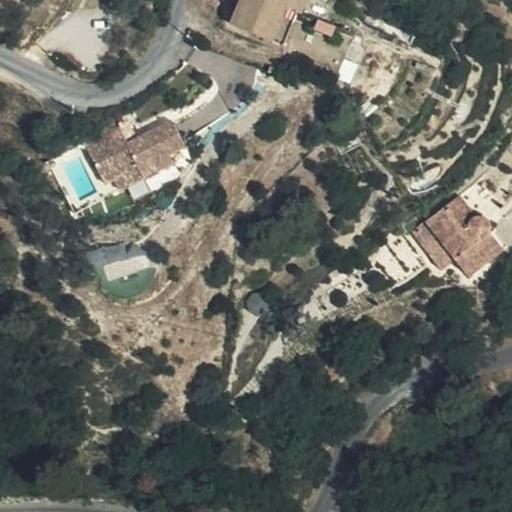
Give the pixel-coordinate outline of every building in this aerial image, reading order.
[(256,0),(255,3),(250,1),(243,17),(283,34),(298,0),(310,5),(312,6),(314,0),(256,0)] [(295,39),(310,5),(298,0),(283,34),(295,39)] [(99,129),(64,145),(84,185),(93,180),(116,169),(122,178),(152,162),(148,155),(165,144),(151,122),(107,143),(99,129)] [(116,169),(93,180),(99,191),(122,178),(116,169)] [(51,189),(42,193),(49,206),(58,202),(51,189)] [(435,223),(464,260),(477,277),(509,252),(497,235),(496,235),(498,227),(496,222),(490,220),(486,221),(467,197),(435,223)] [(420,232),(422,239),(450,273),(464,260),(435,223),(433,221),(420,232)] [(511,244),(502,231),(497,235),(509,252),(511,250),(511,244)]
